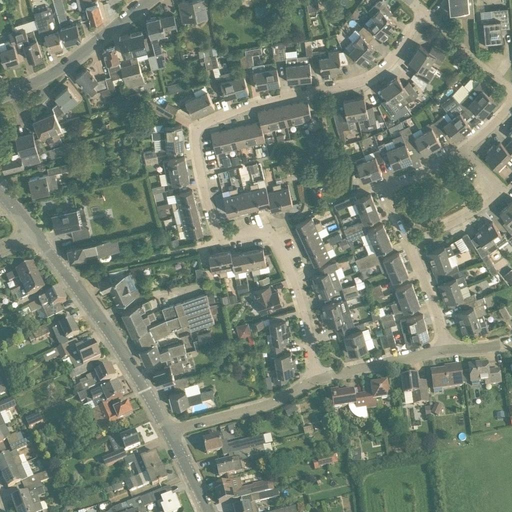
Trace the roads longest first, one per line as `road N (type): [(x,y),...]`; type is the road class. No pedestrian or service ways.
road 1 (residential): [(314,382),(293,281),(272,236),(221,235),(195,132),(256,103),(368,80),(392,62),(422,12)]
road 2 (tertiary): [(167,431),(114,340),(34,233)]
road 3 (unclassified): [(0,100),(56,72),(149,0)]
road 4 (residential): [(167,431),(263,407),(314,382)]
road 5 (residential): [(409,245),(491,196),(492,184),(465,150)]
road 6 (residential): [(409,245),(387,188),(465,150)]
road 7 (residential): [(314,382),(445,351)]
